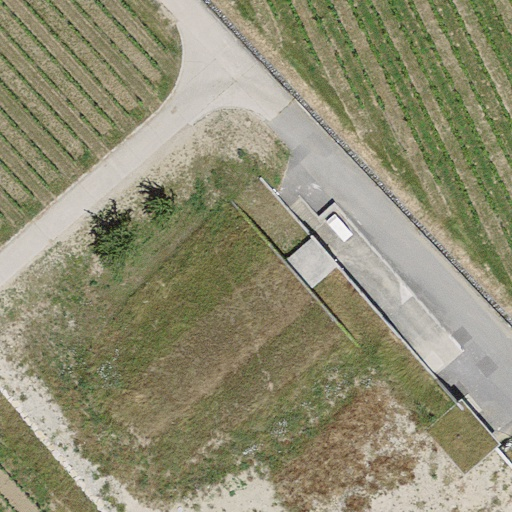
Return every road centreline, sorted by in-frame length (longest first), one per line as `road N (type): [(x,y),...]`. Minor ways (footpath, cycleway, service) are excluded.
road 1 (track): [(511,333),(169,0)]
road 2 (track): [(228,57),(0,257)]
